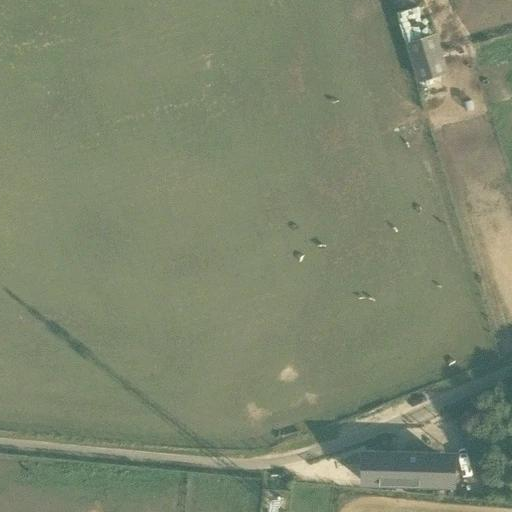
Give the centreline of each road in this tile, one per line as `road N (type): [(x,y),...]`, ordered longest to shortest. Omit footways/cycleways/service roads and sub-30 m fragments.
road 1 (unclassified): [(321,451),(235,468),(0,444)]
road 2 (unclassified): [(321,451),(511,371)]
